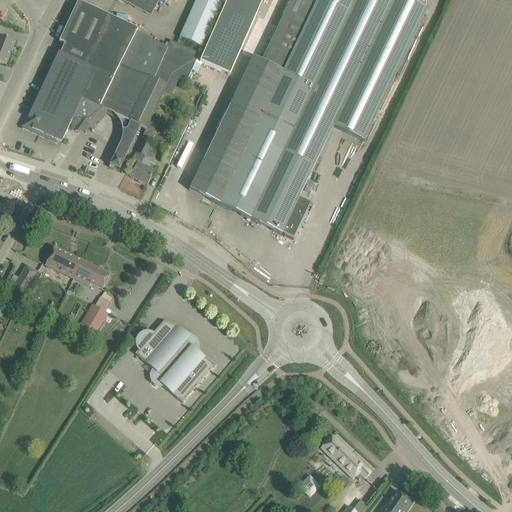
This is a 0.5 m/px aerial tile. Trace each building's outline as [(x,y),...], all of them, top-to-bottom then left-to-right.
[(158,0),(120,0),(150,16),(158,0)] [(196,0),(179,39),(184,41),(202,49),(223,0),(196,0)] [(214,203),(219,206),(263,117),(318,0),(290,0),(284,14),(260,62),(254,59),(193,182),(189,191),(214,203)] [(263,0),(227,0),(203,55),(201,61),(200,63),(230,76),(263,0)] [(318,0),(263,117),(219,206),(281,236),(306,186),(333,127),(364,142),(426,12),(401,0),(318,0)] [(201,61),(203,55),(182,46),(184,41),(179,39),(177,44),(171,41),(167,49),(88,7),(78,2),(59,42),(64,45),(60,54),(58,53),(27,121),(29,129),(61,144),(71,122),(73,123),(76,124),(78,124),(80,124),(84,125),(86,124),(89,124),(92,122),(94,121),(97,120),(99,118),(100,116),(102,113),(103,111),(104,110),(109,113),(140,128),(146,130),(148,128),(173,76),(187,82),(198,59),(201,61)] [(0,63),(6,66),(15,43),(0,37),(0,63)] [(120,144),(109,166),(119,171),(140,128),(109,113),(111,114),(112,115),(114,117),(116,119),(117,120),(118,122),(119,122),(120,125),(121,127),(122,132),(122,134),(122,137),(121,139),(121,141),(120,144)] [(174,137),(166,153),(162,162),(169,165),(190,120),(181,116),(171,136),(174,137)] [(156,132),(148,128),(146,130),(142,139),(151,143),(156,132)] [(137,154),(144,158),(150,145),(143,142),(137,154)] [(141,166),(143,161),(134,156),(131,162),(137,164),(130,178),(147,186),(154,172),(141,166)] [(45,266),(73,280),(82,262),(54,248),(45,266)] [(82,262),(73,280),(87,286),(87,285),(102,292),(110,275),(82,262)] [(30,297),(43,276),(26,266),(14,287),(25,294),(30,297)] [(80,326),(95,336),(108,314),(106,312),(111,303),(100,297),(95,306),(92,304),(80,326)] [(163,322),(157,330),(135,355),(152,369),(150,372),(149,375),(149,378),(149,380),(150,382),(151,384),(155,387),(157,387),(161,388),(164,387),(182,403),(214,366),(196,350),(195,351),(190,349),(191,346),(191,345),(191,344),(191,343),(191,342),(191,341),(191,340),(190,339),(190,338),(189,337),(188,336),(187,335),(186,335),(186,334),(183,331),(179,329),(175,327),(172,325),(168,323),(163,322)] [(115,396),(100,413),(147,454),(156,444),(150,439),(156,432),(141,419),(135,425),(128,418),(133,412),(115,396)] [(356,478),(359,481),(362,478),(365,480),(371,474),(333,437),(321,449),(353,480),(356,478)] [(309,476),(298,488),(310,499),(321,487),(309,476)] [(386,508),(384,506),(382,505),(377,511),(404,511),(410,504),(408,503),(409,501),(396,493),(386,508)] [(348,506),(343,511),(364,511),(368,507),(359,500),(352,510),(348,506)]
